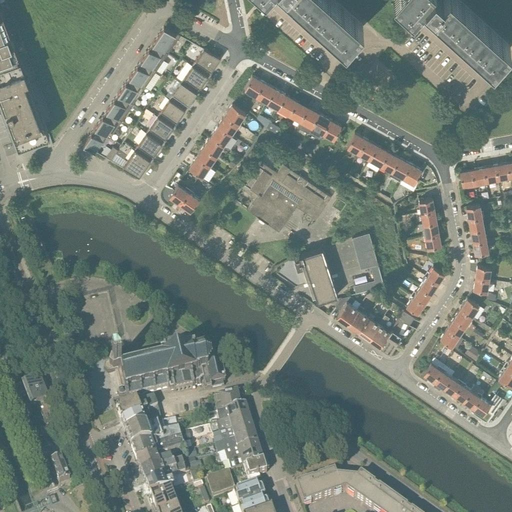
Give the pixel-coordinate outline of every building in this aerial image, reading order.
[(363,24),(335,0),(296,0),(345,44),(363,24)] [(510,45),(478,17),(459,0),(392,0),(393,0),(412,18),(425,4),(492,65),(510,45)] [(25,81),(28,79),(20,58),(18,59),(17,55),(19,54),(9,27),(5,29),(4,25),(7,23),(0,4),(0,98),(12,130),(43,118),(30,83),(26,84),(25,81)] [(152,42),(168,53),(181,35),(164,25),(152,42)] [(141,59),(156,70),(168,53),(152,42),(141,59)] [(190,68),(205,79),(220,57),(204,48),(190,68)] [(129,76),(145,87),(156,70),(141,59),(129,76)] [(178,85),(194,96),(205,79),(190,68),(178,85)] [(244,88),(256,94),(263,81),(252,75),(244,88)] [(117,93),(133,104),(145,87),(129,76),(117,93)] [(256,94),(266,100),(274,87),(263,81),(256,94)] [(166,102),(182,113),(194,96),(178,85),(166,102)] [(266,100),(278,107),(285,93),(274,87),(266,100)] [(106,110),(122,121),(133,104),(117,93),(106,110)] [(278,107),(289,113),(297,99),(285,93),(278,107)] [(289,113),(300,119),(308,105),(297,99),(289,113)] [(155,119),(171,129),(182,113),(166,102),(155,119)] [(225,114),(238,123),(245,112),(232,103),(225,114)] [(300,119),(311,125),(319,111),(308,105),(300,119)] [(94,127),(105,135),(110,138),(122,121),(106,110),(94,127)] [(311,125),(323,131),(330,118),(319,111),(311,125)] [(230,134),(238,123),(225,114),(218,125),(230,134)] [(270,121),(261,114),(258,117),(267,125),(270,121)] [(18,146),(49,134),(43,118),(12,130),(18,146)] [(330,118),(323,131),(333,137),(341,124),(330,118)] [(143,136),(159,146),(171,129),(155,119),(143,136)] [(210,136),(223,144),(230,134),(218,125),(210,136)] [(83,144),(95,151),(105,135),(94,127),(83,144)] [(347,145),(358,151),(365,137),(354,131),(347,145)] [(132,153),(147,163),(159,146),(143,136),(132,153)] [(216,155),(223,144),(210,136),(203,146),(216,155)] [(358,151),(369,157),(377,144),(365,137),(358,151)] [(369,157),(380,163),(388,150),(377,144),(369,157)] [(105,157),(111,160),(118,149),(113,146),(105,157)] [(196,156),(209,165),(216,155),(203,146),(196,156)] [(380,163),(392,170),(399,156),(388,150),(380,163)] [(139,176),(147,163),(132,153),(122,166),(139,176)] [(189,167),(202,175),(209,165),(196,156),(189,167)] [(392,170),(402,176),(410,162),(399,156),(392,170)] [(267,223),(279,230),(296,205),(315,219),(331,196),(283,163),(277,172),(262,161),(242,189),(254,197),(247,208),(257,216),(267,223)] [(410,162),(402,176),(414,182),(421,168),(410,162)] [(498,177),(510,175),(507,162),(495,164),(498,177)] [(486,180),(498,177),(495,164),(483,166),(486,180)] [(474,182),(486,180),(483,166),(471,168),(474,182)] [(462,184),(474,182),(471,168),(460,171),(462,184)] [(169,196),(179,203),(188,190),(178,183),(169,196)] [(188,190),(179,203),(190,210),(199,198),(188,190)] [(503,196),(493,198),(495,205),(506,203),(503,196)] [(421,211),(434,208),(432,197),(419,199),(421,211)] [(468,217),(482,215),(480,203),(466,206),(468,217)] [(423,222),(436,220),(434,208),(421,211),(423,222)] [(470,230),(484,227),(482,215),(468,217),(470,230)] [(425,234),(438,232),(436,220),(423,222),(425,234)] [(472,242),(486,239),(484,227),(470,230),(472,242)] [(370,231),(353,235),(361,268),(371,265),(375,278),(365,281),(355,284),(357,290),(384,283),(370,231)] [(425,234),(427,247),(441,245),(438,232),(425,234)] [(474,254),(488,251),(486,239),(472,242),(474,254)] [(304,269),(308,281),(313,298),(316,297),(318,301),(337,295),(322,247),(293,256),(298,271),(304,269)] [(475,276),(489,278),(491,266),(477,264),(475,276)] [(426,276),(437,283),(444,273),(433,265),(426,276)] [(419,285),(430,293),(437,283),(426,276),(419,285)] [(473,288),(487,290),(489,278),(475,276),(473,288)] [(412,295),(424,303),(430,293),(419,285),(412,295)] [(347,322),(359,304),(360,304),(349,297),(348,295),(340,297),(340,299),(335,307),(339,311),(337,314),(347,322)] [(412,295),(406,305),(417,313),(424,303),(412,295)] [(460,307),(472,315),(479,305),(467,297),(460,307)] [(347,322),(358,329),(368,315),(362,310),(364,308),(359,304),(347,322)] [(453,317),(465,325),(472,315),(460,307),(453,317)] [(389,330),(380,344),(382,345),(381,346),(390,351),(394,344),(397,347),(400,341),(398,339),(401,335),(398,333),(403,322),(409,324),(414,317),(404,310),(389,330)] [(358,329),(369,337),(379,322),(373,318),(375,315),(370,311),(368,315),(358,329)] [(380,344),(389,330),(383,326),(389,317),(385,314),(379,322),(369,337),(380,345),(380,344)] [(447,327),(458,335),(465,325),(453,317),(447,327)] [(440,337),(451,345),(458,335),(447,327),(440,337)] [(205,391),(223,387),(223,383),(225,382),(221,366),(219,366),(219,364),(217,365),(216,363),(215,364),(214,362),(212,362),(210,356),(208,356),(208,354),(206,355),(206,353),(204,353),(203,351),(194,353),(193,353),(193,352),(195,351),(194,350),(196,350),(195,343),(193,344),(193,343),(191,343),(191,342),(188,343),(188,342),(185,343),(184,342),(183,343),(182,342),(165,346),(165,347),(163,347),(164,348),(160,349),(161,352),(125,360),(120,361),(119,359),(111,361),(112,363),(105,364),(104,369),(104,370),(108,374),(117,372),(121,389),(118,391),(118,396),(119,398),(123,398),(129,397),(168,389),(168,388),(169,388),(169,387),(170,387),(170,391),(173,390),(174,391),(195,387),(194,386),(196,385),(197,388),(204,386),(205,391)] [(470,344),(466,353),(476,357),(480,348),(470,344)] [(423,373),(433,380),(441,368),(431,362),(423,373)] [(497,377),(511,386),(511,383),(511,371),(505,366),(497,377)] [(433,380),(443,387),(451,375),(441,368),(433,380)] [(443,387),(453,394),(461,382),(451,375),(443,387)] [(23,387),(27,398),(29,397),(28,394),(46,387),(43,379),(23,387)] [(453,394),(463,400),(471,389),(461,382),(453,394)] [(27,398),(30,406),(45,400),(47,400),(49,399),(51,398),(46,387),(28,394),(29,397),(27,398)] [(463,400),(473,407),(481,395),(471,389),(463,400)] [(216,411),(240,406),(236,393),(218,397),(216,397),(213,398),(216,411)] [(481,395),(473,407),(483,414),(491,403),(481,395)] [(116,409),(121,421),(157,407),(155,400),(148,403),(147,400),(143,402),(142,399),(116,409)] [(202,415),(209,414),(206,405),(200,406),(202,415)] [(240,406),(216,411),(219,422),(248,412),(246,405),(240,406)] [(121,421),(122,423),(125,430),(145,426),(157,424),(161,422),(161,421),(157,407),(121,421)] [(115,410),(111,412),(115,420),(119,418),(115,410)] [(219,432),(251,422),(248,412),(219,422),(216,422),(219,432)] [(136,461),(156,455),(161,454),(159,447),(165,445),(167,452),(184,447),(180,433),(179,430),(176,420),(169,421),(161,422),(157,424),(162,438),(131,448),(136,461)] [(212,434),(214,443),(254,431),(251,422),(219,432),(212,434)] [(125,430),(131,448),(162,438),(157,424),(145,426),(125,430)] [(50,434),(47,426),(39,429),(42,437),(50,434)] [(214,443),(217,452),(256,440),(254,431),(214,443)] [(224,452),(227,461),(260,451),(256,440),(217,452),(218,454),(224,452)] [(60,483),(70,478),(67,472),(73,469),(70,462),(64,464),(61,458),(60,458),(61,458),(58,459),(52,446),(46,449),(52,463),(51,463),(60,483)] [(231,471),(243,467),(263,460),(260,451),(227,461),(228,461),(231,471)] [(199,454),(190,457),(193,468),(202,465),(199,454)] [(140,471),(172,463),(170,457),(158,460),(156,455),(136,461),(140,471)] [(145,483),(163,478),(185,472),(182,460),(172,463),(140,471),(145,483)] [(259,475),(267,473),(263,460),(243,467),(248,483),(260,479),(259,475)] [(222,493),(235,488),(229,471),(206,478),(212,496),(222,493)] [(303,506),(346,492),(347,479),(336,478),(334,472),(296,485),(303,506)] [(373,511),(383,511),(393,499),(379,489),(380,488),(378,487),(374,484),(374,485),(360,475),(357,480),(347,479),(346,492),(373,511)] [(170,489),(173,488),(174,488),(172,481),(165,483),(163,478),(145,483),(150,495),(170,489)] [(230,493),(235,507),(265,496),(262,489),(260,482),(233,492),(230,493)] [(150,495),(156,511),(178,511),(170,489),(150,495)] [(267,502),(265,497),(265,496),(235,507),(236,511),(261,511),(269,509),(267,502)] [(412,511),(407,507),(406,508),(393,499),(383,511),(412,511)]
